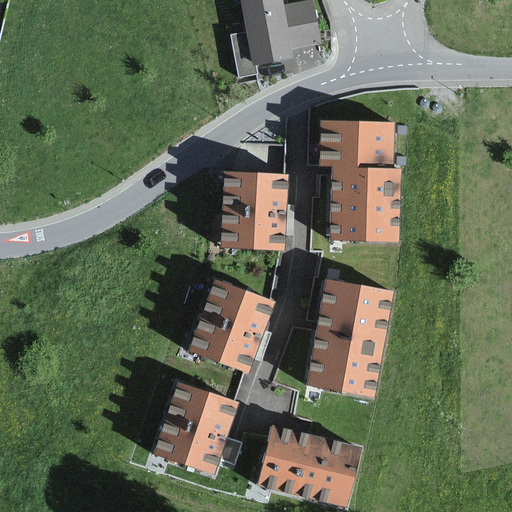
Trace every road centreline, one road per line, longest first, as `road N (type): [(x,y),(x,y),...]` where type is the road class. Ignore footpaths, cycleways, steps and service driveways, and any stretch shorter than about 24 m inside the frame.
road 1 (unclassified): [(0,246),(98,220),(262,109),(339,78),(381,44)]
road 2 (unclassified): [(381,44),(443,64),(511,68)]
